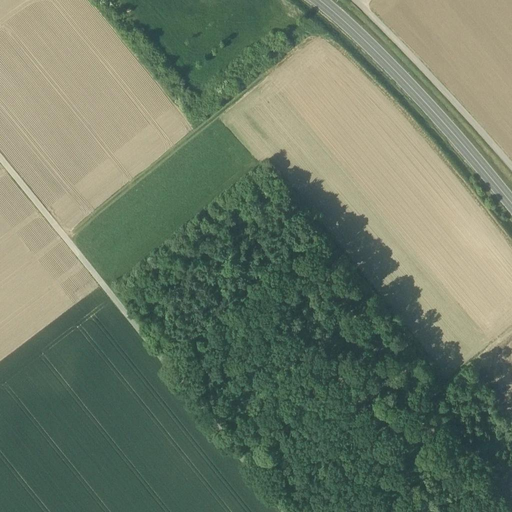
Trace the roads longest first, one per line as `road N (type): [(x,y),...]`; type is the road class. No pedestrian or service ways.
road 1 (track): [(286,511),(0,157)]
road 2 (track): [(325,35),(67,240)]
road 3 (secondary): [(511,206),(372,50),(313,0)]
road 4 (track): [(511,329),(304,511)]
road 5 (track): [(511,164),(354,0)]
